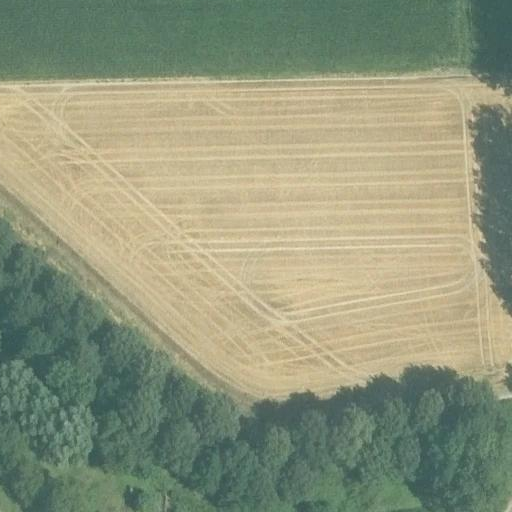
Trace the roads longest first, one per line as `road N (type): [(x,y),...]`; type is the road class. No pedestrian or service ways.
road 1 (track): [(328,427),(241,422),(205,402),(0,221)]
road 2 (track): [(511,390),(328,427)]
